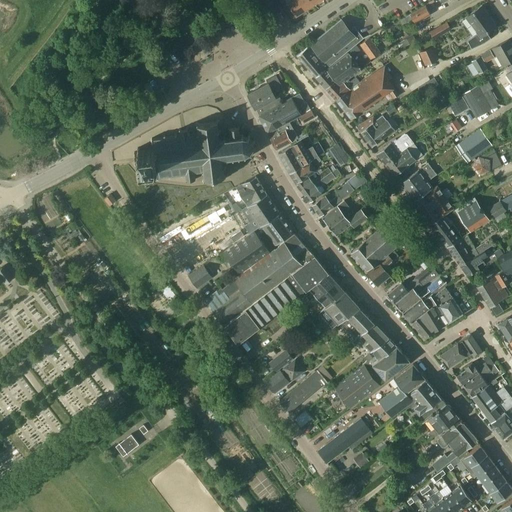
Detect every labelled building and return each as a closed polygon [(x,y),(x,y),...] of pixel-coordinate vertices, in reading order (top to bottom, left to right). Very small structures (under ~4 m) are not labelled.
[(295,16),(304,11),(297,0),(290,0),(286,3),(295,16)] [(297,0),(304,11),(313,5),(310,0),(297,0)] [(425,6),(410,15),(399,21),(402,25),(413,19),(415,23),(430,14),(425,6)] [(481,6),(466,17),(477,33),(467,41),(471,49),(485,43),(490,39),(486,33),(496,26),(481,6)] [(429,32),(434,40),(451,29),(446,21),(429,32)] [(311,44),(312,45),(329,67),(363,38),(355,27),(349,32),(344,27),(339,26),(338,27),(336,24),(311,44)] [(403,48),(415,40),(413,36),(400,43),(403,48)] [(359,45),(370,60),(380,52),(370,37),(359,45)] [(511,45),(508,39),(492,48),(502,66),(511,60),(511,45)] [(307,47),(297,55),(316,77),(325,70),(329,67),(312,45),(309,48),(307,47)] [(432,46),(419,52),(425,66),(438,59),(432,46)] [(490,50),(481,55),(485,63),(495,57),(490,50)] [(325,70),(316,77),(326,88),(335,81),(339,85),(361,69),(357,65),(348,53),(326,71),(325,70)] [(479,74),(487,69),(480,56),(471,61),(472,63),(467,66),(472,75),(477,71),(479,74)] [(392,78),(384,67),(346,94),(345,93),(336,100),(351,118),(389,92),(394,88),(389,80),(392,78)] [(275,98),(275,97),(272,91),(282,86),(276,75),(265,80),(267,83),(247,93),(255,108),(256,108),(275,98)] [(335,81),(326,88),(336,100),(345,93),(345,92),(359,82),(356,77),(350,82),(349,80),(339,86),(339,85),(335,81)] [(418,88),(422,94),(437,84),(434,78),(418,88)] [(475,117),(491,109),(478,86),(463,95),(469,107),(475,117)] [(491,109),(498,104),(490,90),(482,94),(491,109)] [(305,101),(304,102),(299,93),(281,102),(259,114),(258,114),(267,132),(289,121),(299,115),(301,114),(300,113),(304,111),(304,112),(309,108),(305,101)] [(275,97),(275,98),(256,108),(259,114),(281,102),(278,95),(275,97)] [(463,95),(455,100),(462,112),(469,107),(463,95)] [(455,100),(448,104),(455,116),(462,112),(455,100)] [(393,104),(386,109),(389,114),(396,110),(393,104)] [(301,114),(299,115),(304,124),(315,117),(309,108),(304,112),(304,111),(300,113),(301,114)] [(357,125),(356,125),(371,146),(372,146),(388,134),(394,130),(387,120),(383,115),(381,116),(376,120),(373,116),(357,125)] [(445,125),(450,134),(461,127),(455,118),(445,125)] [(152,140),(152,146),(155,167),(155,170),(156,170),(157,179),(158,179),(158,177),(169,176),(169,177),(170,177),(170,176),(180,174),(181,176),(183,175),(183,174),(185,174),(186,179),(185,180),(186,181),(187,180),(194,179),(194,180),(195,179),(194,178),(194,174),(195,174),(194,173),(203,171),(204,178),(202,180),(204,182),(206,180),(223,177),(225,179),(226,177),(224,175),(223,169),(225,168),(225,167),(223,167),(222,160),(226,159),(226,161),(228,161),(228,159),(232,158),(232,160),(234,160),(233,158),(238,158),(238,160),(240,160),(239,157),(244,157),(245,159),(246,159),(246,157),(250,154),(251,156),(252,155),(251,153),(253,149),(255,150),(255,148),(253,147),(253,143),(255,142),(254,141),(252,141),(248,138),(250,136),(249,135),(247,137),(243,137),(242,134),(239,135),(238,129),(239,128),(238,127),(237,128),(225,129),(224,128),(223,129),(224,130),(225,137),(224,137),(224,139),(220,140),(219,132),(221,132),(220,130),(218,130),(217,123),(219,121),(217,120),(216,122),(199,125),(197,123),(195,124),(198,126),(199,135),(197,135),(190,136),(190,133),(188,134),(187,129),(188,128),(187,128),(187,129),(181,130),(180,129),(179,130),(180,130),(181,135),(177,135),(177,134),(175,134),(175,135),(166,137),(165,135),(164,135),(164,137),(153,138),(152,138),(151,139),(152,140)] [(289,121),(267,132),(273,144),(272,145),(274,148),(276,150),(298,137),(289,121)] [(479,128),(459,143),(471,160),(492,145),(479,128)] [(306,148),(311,145),(312,144),(306,133),(290,143),(291,145),(278,153),(283,162),(296,153),(297,155),(306,149),(306,148)] [(391,142),(377,153),(385,164),(385,165),(414,143),(407,134),(404,134),(396,140),(395,139),(391,142)] [(338,143),(337,143),(329,148),(334,157),(343,151),(338,143)] [(414,143),(385,165),(394,176),(422,155),(414,143)] [(312,160),(317,156),(311,145),(306,148),(306,149),(297,155),(296,153),(283,162),(289,172),(312,160)] [(155,167),(152,146),(151,147),(150,147),(149,147),(148,148),(147,150),(140,150),(140,147),(138,148),(138,151),(137,151),(135,152),(135,154),(138,154),(139,166),(136,166),(136,169),(140,169),(141,172),(143,172),(143,169),(155,167)] [(490,170),(502,166),(493,148),(479,156),(478,156),(471,167),(479,176),(491,172),(490,170)] [(312,160),(289,172),(296,183),(307,175),(315,169),(313,166),(321,161),(317,156),(312,160)] [(428,163),(419,169),(400,183),(414,201),(432,188),(427,181),(430,179),(436,175),(428,163)] [(296,183),(302,192),(331,172),(330,172),(328,168),(318,174),(315,169),(307,175),(296,183)] [(346,181),(347,182),(353,190),(367,180),(360,171),(346,181)] [(334,176),(331,172),(302,192),(309,201),(321,193),(316,187),(318,185),(319,186),(325,182),(325,183),(334,176)] [(256,176),(236,187),(247,206),(267,194),(256,176)] [(325,195),(313,204),(312,205),(319,215),(353,190),(347,182),(334,191),(338,195),(330,202),(325,195)] [(414,201),(430,223),(441,215),(453,207),(437,185),(432,188),(414,201)] [(111,193),(104,198),(109,205),(116,200),(111,193)] [(267,194),(247,206),(262,225),(280,213),(267,194)] [(511,195),(501,202),(503,206),(506,210),(510,208),(511,211),(511,210),(511,195)] [(350,223),(345,217),(353,211),(344,200),(340,204),(340,203),(322,218),(335,235),(350,223)] [(476,200),(458,211),(471,232),(489,220),(476,200)] [(490,207),(488,208),(494,218),(496,216),(503,212),(504,212),(506,210),(503,206),(501,202),(501,201),(500,201),(490,207)] [(241,209),(235,202),(232,205),(236,212),(241,209)] [(361,209),(347,219),(354,228),(367,217),(361,209)] [(275,244),(293,232),(280,213),(262,225),(275,244)] [(430,223),(439,235),(450,227),(441,215),(430,223)] [(350,252),(367,270),(402,240),(386,221),(350,252)] [(245,226),(250,232),(255,228),(251,222),(245,226)] [(439,235),(447,247),(458,239),(450,227),(439,235)] [(254,231),(224,251),(240,273),(269,252),(254,231)] [(205,299),(221,321),(312,252),(294,234),(234,280),(234,279),(222,288),(221,288),(205,299)] [(460,265),(479,254),(475,248),(467,235),(466,234),(461,237),(458,239),(447,247),(460,265)] [(485,250),(481,244),(475,248),(479,254),(485,251),(485,250)] [(393,249),(367,271),(378,284),(389,275),(383,267),(391,260),(391,261),(398,255),(393,249)] [(502,269),(510,281),(510,282),(511,281),(511,250),(497,258),(502,269)] [(479,254),(460,265),(467,275),(468,275),(478,269),(478,268),(485,264),(482,260),(488,256),(485,251),(479,254)] [(328,273),(312,252),(221,321),(238,344),(259,327),(292,301),(304,292),(306,290),(328,273)] [(6,284),(13,278),(4,266),(0,268),(0,276),(6,283),(6,284)] [(387,294),(394,303),(409,290),(430,272),(426,267),(413,278),(414,278),(409,282),(410,283),(406,287),(402,281),(387,294)] [(199,268),(189,275),(198,287),(207,280),(199,268)] [(394,303),(403,312),(423,296),(420,293),(418,295),(415,291),(423,285),(428,282),(430,284),(440,277),(437,274),(434,269),(430,272),(409,290),(394,303)] [(510,281),(502,269),(477,283),(490,305),(507,294),(502,286),(510,281)] [(304,292),(303,293),(306,298),(311,294),(310,292),(311,291),(313,293),(317,297),(318,296),(319,296),(336,282),(328,273),(306,290),(304,292)] [(440,277),(427,287),(430,291),(431,292),(444,282),(440,277)] [(319,296),(327,306),(344,291),(336,282),(319,296)] [(438,317),(443,325),(462,313),(452,297),(445,286),(434,295),(432,297),(444,313),(438,317)] [(427,287),(420,293),(423,296),(423,297),(430,291),(427,287)] [(348,317),(359,308),(344,291),(327,306),(324,308),(334,318),(328,323),(332,328),(337,324),(347,316),(348,317)] [(303,293),(292,301),(299,310),(309,302),(306,298),(303,293)] [(431,306),(411,321),(425,338),(443,325),(438,317),(444,313),(432,297),(434,295),(433,294),(426,299),(427,300),(431,306)] [(427,300),(424,303),(422,300),(424,298),(423,297),(423,296),(403,312),(411,322),(411,321),(431,306),(427,300)] [(356,338),(374,323),(359,308),(348,317),(341,322),(344,325),(344,324),(355,338),(356,338)] [(498,323),(509,341),(511,339),(511,315),(507,318),(498,323)] [(374,323),(356,338),(360,342),(364,346),(370,352),(372,351),(388,338),(387,337),(387,336),(384,333),(383,333),(374,323)] [(462,339),(463,340),(458,343),(458,342),(440,355),(449,366),(453,363),(454,365),(467,356),(471,353),(474,357),(482,351),(470,334),(462,339)] [(368,361),(364,364),(367,368),(372,365),(397,346),(388,337),(388,338),(372,351),(375,355),(372,358),(368,361)] [(410,360),(397,346),(372,365),(385,380),(410,360)] [(286,350),(270,363),(276,371),(292,358),(286,350)] [(283,369),(281,371),(289,382),(292,379),(293,380),(305,371),(295,358),(283,368),(283,369)] [(457,376),(463,384),(488,367),(485,363),(479,367),(479,368),(476,369),(472,363),(464,368),(466,370),(457,376)] [(380,384),(367,368),(364,364),(335,388),(349,408),(380,384)] [(415,386),(425,378),(413,364),(394,378),(398,384),(396,385),(397,386),(379,402),(391,418),(404,408),(413,401),(407,395),(416,388),(415,386)] [(489,368),(491,372),(493,375),(499,371),(494,364),(489,368)] [(491,372),(489,368),(488,367),(463,384),(471,395),(487,384),(483,377),(484,376),(484,377),(491,372)] [(290,412),(326,381),(317,370),(280,401),(290,412)] [(275,392),(289,382),(281,371),(267,381),(275,392)] [(414,408),(419,415),(441,397),(425,378),(415,386),(416,388),(407,395),(413,401),(404,408),(408,412),(414,408)] [(472,396),(491,421),(504,411),(511,405),(511,399),(503,388),(496,393),(489,384),(472,396)] [(441,397),(419,415),(419,414),(424,420),(427,418),(434,427),(428,433),(432,438),(438,432),(439,432),(446,426),(458,417),(441,397)] [(511,405),(504,411),(491,421),(503,436),(511,429),(511,405)] [(306,410),(295,419),(301,427),(312,418),(306,410)] [(458,417),(446,426),(449,429),(452,433),(464,424),(458,417)] [(351,448),(372,432),(361,418),(318,450),(327,462),(349,445),(351,448)] [(452,433),(449,429),(441,435),(442,436),(438,439),(437,441),(442,447),(444,447),(449,444),(454,451),(447,457),(444,454),(431,464),(437,471),(466,448),(466,449),(477,440),(464,424),(452,433)] [(139,428),(144,434),(148,430),(144,425),(139,428)] [(131,434),(128,437),(116,446),(123,456),(139,444),(131,434)] [(480,444),(460,459),(460,460),(461,461),(467,469),(466,469),(467,469),(487,454),(483,449),(483,448),(483,449),(481,447),(482,447),(481,446),(480,445),(480,444)] [(487,454),(467,469),(473,477),(493,463),(490,458),(489,458),(488,456),(487,454)] [(354,459),(360,467),(364,464),(358,456),(354,459)] [(493,463),(473,477),(473,478),(477,475),(484,483),(500,471),(496,467),(496,466),(495,465),(495,464),(494,464),(493,463)] [(500,471),(484,483),(490,492),(506,480),(503,475),(502,475),(501,473),(500,471)] [(438,473),(432,478),(436,482),(441,477),(438,473)] [(490,492),(497,501),(497,502),(511,490),(511,488),(509,484),(507,482),(508,482),(507,482),(506,480),(490,492)] [(460,485),(452,491),(464,506),(467,504),(468,504),(468,503),(471,501),(471,502),(471,501),(472,500),(472,501),(472,500),(460,484),(460,485)] [(448,485),(439,491),(443,497),(454,511),(456,511),(464,506),(452,491),(448,485)] [(454,511),(443,497),(435,503),(441,511),(454,511)] [(511,511),(511,499),(497,510),(498,511),(498,510),(498,511),(511,511)] [(441,511),(435,503),(426,509),(428,511),(441,511)]
